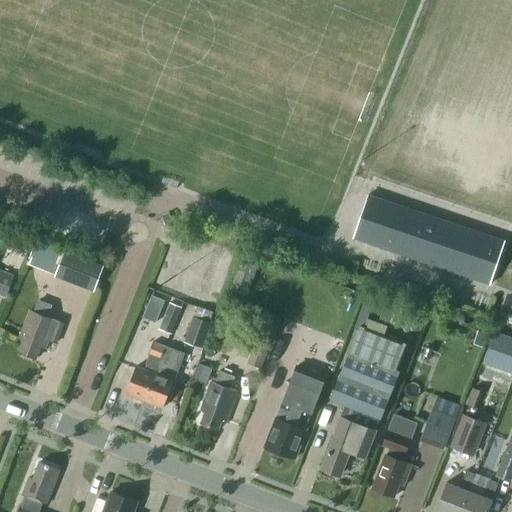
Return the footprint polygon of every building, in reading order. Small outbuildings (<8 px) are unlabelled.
[(436,218),(367,194),(352,237),(488,284),(500,249),(433,226),(436,218)] [(173,222),(170,215),(162,219),(165,225),(166,225),(173,222)] [(26,262),(56,274),(55,276),(93,291),(105,263),(65,247),(64,251),(35,239),(26,262)] [(241,259),(230,289),(247,295),(258,265),(241,259)] [(0,269),(0,294),(6,297),(14,275),(0,269)] [(511,293),(507,292),(501,311),(511,315),(511,293)] [(397,325),(399,319),(391,316),(396,304),(371,294),(349,351),(331,398),(346,404),(327,451),(329,452),(323,467),(338,473),(344,459),(345,459),(349,450),(364,456),(398,370),(397,370),(406,347),(383,338),(389,322),(397,325)] [(165,301),(152,295),(143,317),(156,322),(165,301)] [(34,311),(29,309),(17,338),(21,340),(18,349),(35,356),(39,346),(44,348),(47,340),(57,343),(65,323),(48,316),(53,305),(39,299),(34,311)] [(170,302),(159,329),(170,333),(182,306),(170,302)] [(183,344),(196,349),(206,324),(193,319),(183,344)] [(478,329),(473,344),(482,347),(487,333),(478,329)] [(511,339),(492,333),(481,363),(511,373),(511,339)] [(259,366),(268,344),(255,339),(246,361),(259,366)] [(126,391),(144,398),(164,345),(154,341),(146,363),(147,364),(145,368),(136,365),(126,391)] [(183,352),(164,345),(144,398),(163,405),(183,352)] [(199,363),(194,377),(206,382),(212,368),(199,363)] [(280,406),(265,445),(294,456),(310,417),(326,376),(296,364),(280,406)] [(237,390),(230,387),(234,375),(219,369),(214,381),(212,380),(200,410),(204,411),(200,420),(218,427),(222,418),(226,419),(237,390)] [(444,445),(456,402),(433,395),(421,438),(444,445)] [(385,454),(372,487),(394,495),(398,484),(403,486),(411,464),(402,461),(405,453),(411,439),(417,422),(395,414),(388,431),(383,445),(390,447),(387,455),(385,454)] [(475,456),(487,423),(463,414),(451,448),(475,456)] [(511,476),(511,442),(509,441),(495,476),(510,481),(511,476)] [(21,504),(17,511),(41,511),(39,511),(42,501),(46,503),(59,468),(40,460),(33,477),(30,475),(23,494),(27,496),(24,505),(21,504)] [(438,511),(461,511),(470,490),(477,474),(467,470),(460,486),(447,481),(436,511),(438,511)] [(483,495),(470,490),(461,511),(487,511),(493,498),(492,498),(499,482),(489,479),(483,495)] [(131,511),(136,501),(112,491),(103,511),(131,511)]
